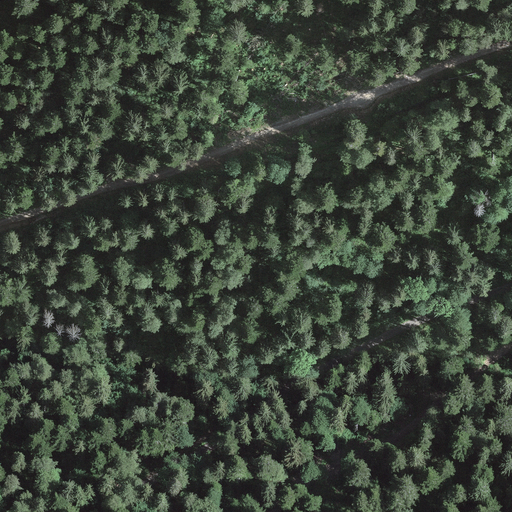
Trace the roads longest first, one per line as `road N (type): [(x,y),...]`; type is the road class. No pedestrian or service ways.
road 1 (track): [(511,39),(263,129),(157,177),(0,225)]
road 2 (unclassified): [(511,285),(396,328),(308,376),(105,511)]
road 3 (track): [(511,346),(384,443),(323,469),(276,511)]
road 4 (track): [(246,0),(0,135)]
